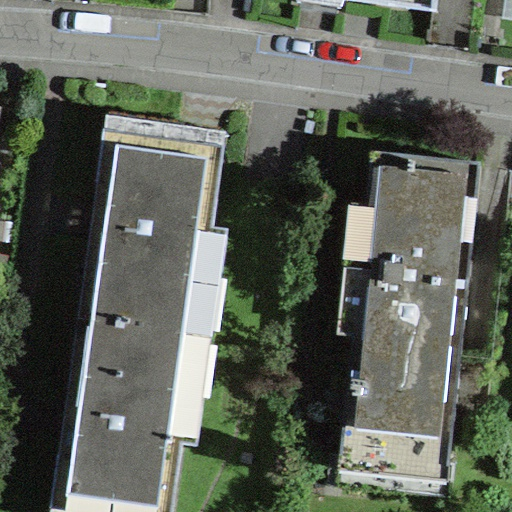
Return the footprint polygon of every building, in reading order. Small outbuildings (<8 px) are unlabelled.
[(434,0),(296,0),(297,1),(319,4),(341,7),(343,0),(360,0),(433,10),(434,0)] [(78,319),(197,335),(219,174),(178,168),(181,142),(104,131),(89,238),(78,319)] [(481,163),(372,152),(363,237),(353,335),(462,346),(481,163)] [(171,511),(197,335),(78,319),(61,438),(51,506),(93,511),(171,511)] [(455,462),(450,461),(462,346),(353,335),(347,388),(337,485),(451,496),(455,462)]
